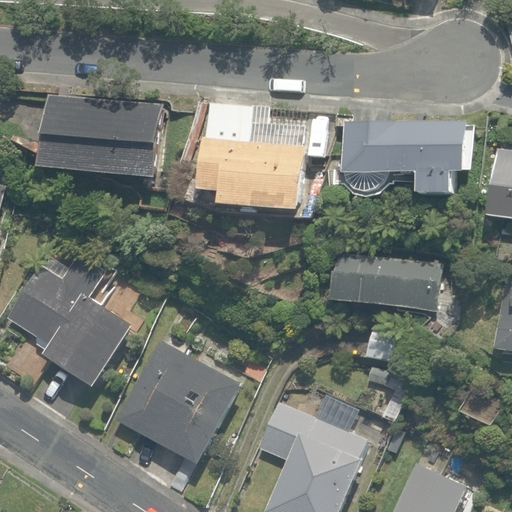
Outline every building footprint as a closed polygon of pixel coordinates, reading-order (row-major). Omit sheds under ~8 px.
[(47,173),(161,181),(167,106),(53,98),(47,173)] [(255,109),(215,106),(212,142),(209,141),(205,194),(226,195),(225,208),(305,215),(310,149),(306,149),(309,111),(256,107),(255,109)] [(425,178),(426,198),(459,197),(458,176),(469,176),(470,123),(348,130),(347,168),(348,181),(356,191),(368,194),(378,193),(383,189),(388,183),(391,177),(425,178)] [(493,220),(511,221),(511,152),(501,151),(493,220)] [(0,223),(8,188),(0,186),(0,223)] [(23,233),(28,216),(14,212),(10,229),(23,233)] [(110,273),(81,255),(72,270),(52,258),(45,268),(44,267),(10,320),(54,348),(48,357),(99,390),(139,329),(93,299),(110,273)] [(336,304),(441,314),(446,266),(341,255),(336,304)] [(0,301),(6,303),(10,287),(0,284),(0,301)] [(511,358),(511,291),(506,290),(498,357),(511,358)] [(368,359),(415,367),(420,329),(374,322),(368,359)] [(120,422),(204,467),(247,387),(163,342),(120,422)] [(117,372),(130,378),(134,370),(122,364),(117,372)] [(414,388),(397,365),(394,375),(374,368),(370,379),(389,386),(389,388),(398,392),(388,418),(399,422),(414,388)] [(271,511),(345,511),(367,463),(363,461),(371,442),(281,403),(261,449),(293,463),(271,511)] [(462,511),(473,490),(419,465),(397,511),(462,511)]
